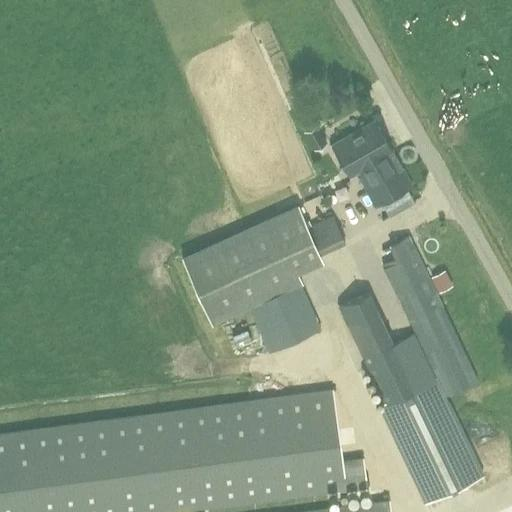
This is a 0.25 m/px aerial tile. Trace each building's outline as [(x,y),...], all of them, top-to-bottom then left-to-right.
[(411,185),(373,120),(330,146),(348,176),(355,172),(375,206),(411,185)] [(247,226),(181,256),(212,324),(248,308),(269,352),(322,329),(301,284),(304,283),(296,266),(345,244),(333,217),(309,228),(298,204),(247,226)] [(446,396),(479,380),(410,235),(390,245),(396,257),(382,264),(446,396)] [(393,343),(367,290),(339,304),(386,403),(380,406),(426,503),(483,476),(418,340),(417,341),(413,334),(393,343)] [(332,391),(0,434),(0,511),(160,511),(366,485),(362,460),(341,463),(332,391)] [(357,428),(342,430),(345,449),(360,446),(357,428)] [(389,511),(387,499),(290,511),(204,511),(196,511),(389,511)]
